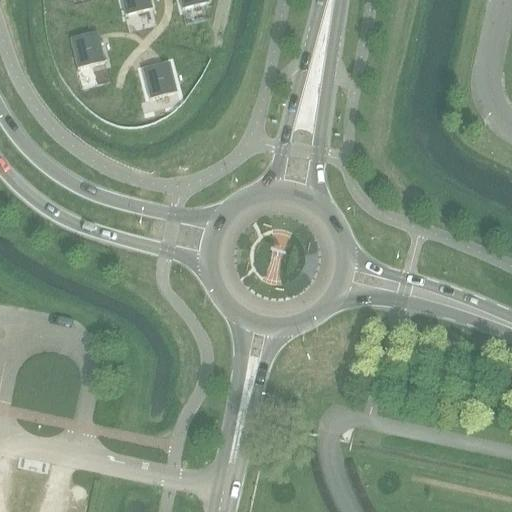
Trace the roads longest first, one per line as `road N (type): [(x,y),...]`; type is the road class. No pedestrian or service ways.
road 1 (primary): [(218,225),(115,202),(65,180),(0,110)]
road 2 (primary): [(0,167),(65,221),(209,262)]
road 3 (secondary): [(310,199),(338,0)]
road 4 (secondary): [(323,0),(271,191)]
road 5 (residential): [(334,417),(511,454)]
road 6 (primary): [(511,325),(347,260)]
road 7 (primary): [(341,289),(511,331)]
road 8 (unclassified): [(511,130),(492,110),(485,88),(501,0)]
road 9 (secondary): [(245,321),(231,459)]
road 10 (secondary): [(231,459),(275,329)]
